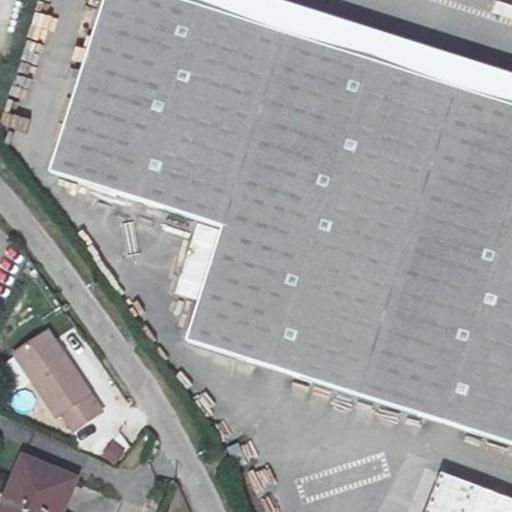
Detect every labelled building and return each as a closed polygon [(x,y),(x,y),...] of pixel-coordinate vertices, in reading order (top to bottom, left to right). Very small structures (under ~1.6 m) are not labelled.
[(180,0),(108,0),(106,7),(329,85),(339,53),(180,0)] [(231,386),(329,85),(106,7),(43,190),(215,247),(173,367),(231,386)] [(339,53),(329,85),(353,93),(363,62),(339,53)] [(511,112),(363,62),(353,93),(511,149),(511,112)] [(353,93),(329,85),(231,386),(255,394),(353,93)] [(511,149),(353,93),(255,394),(511,481),(511,149)] [(110,422),(53,342),(26,361),(18,367),(63,431),(71,425),(83,441),(110,422)] [(112,442),(102,456),(117,467),(127,452),(112,442)] [(64,511),(76,481),(27,459),(5,511),(64,511)] [(511,511),(511,498),(438,472),(423,511),(511,511)]
